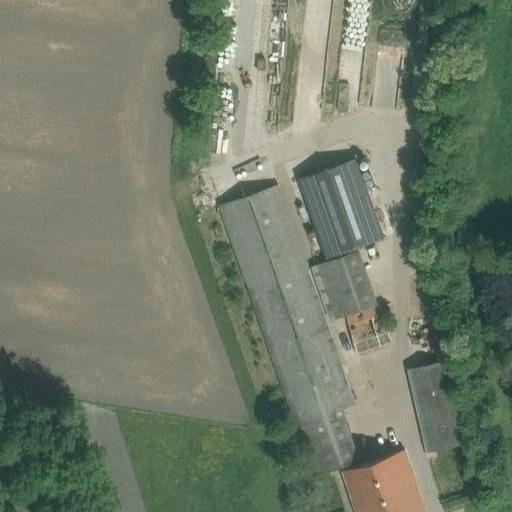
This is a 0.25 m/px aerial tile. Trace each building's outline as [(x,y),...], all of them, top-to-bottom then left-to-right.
[(299,177),(326,257),(385,236),(358,157),(299,177)] [(222,205),(287,392),(316,474),(360,458),(343,408),(354,403),(279,186),(222,205)] [(314,266),(332,318),(346,314),(377,302),(359,251),(314,266)] [(359,353),(393,341),(380,301),(377,302),(346,314),(359,353)] [(409,368),(428,450),(466,441),(447,359),(409,368)] [(343,470),(358,511),(424,511),(427,511),(405,448),(343,470)]
